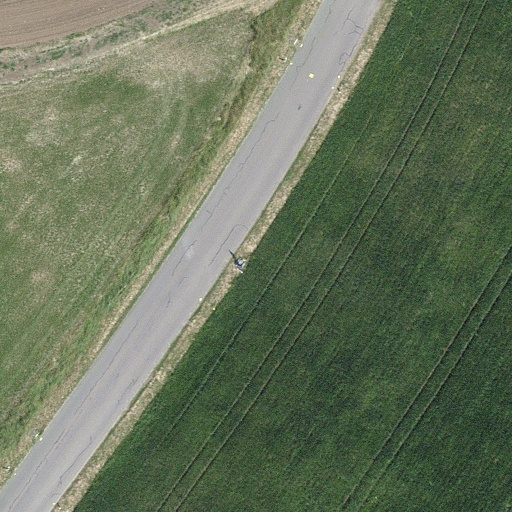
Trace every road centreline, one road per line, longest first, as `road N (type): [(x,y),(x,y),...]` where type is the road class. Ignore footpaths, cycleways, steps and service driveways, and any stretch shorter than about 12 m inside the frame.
road 1 (tertiary): [(353,0),(237,205),(24,511)]
road 2 (track): [(0,66),(228,0)]
